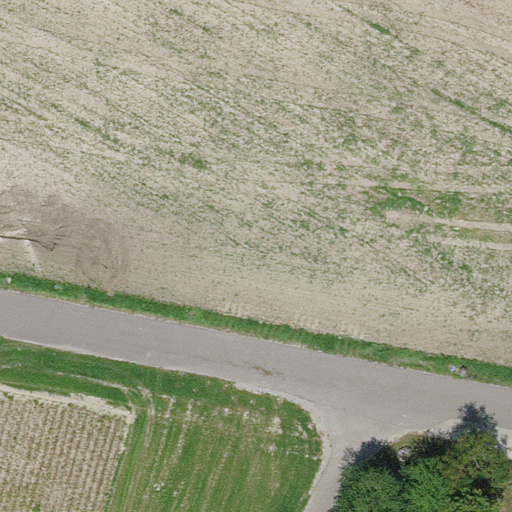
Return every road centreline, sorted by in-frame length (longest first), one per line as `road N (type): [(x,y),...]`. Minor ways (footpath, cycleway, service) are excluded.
road 1 (unclassified): [(0,311),(511,411)]
road 2 (track): [(320,511),(361,385)]
